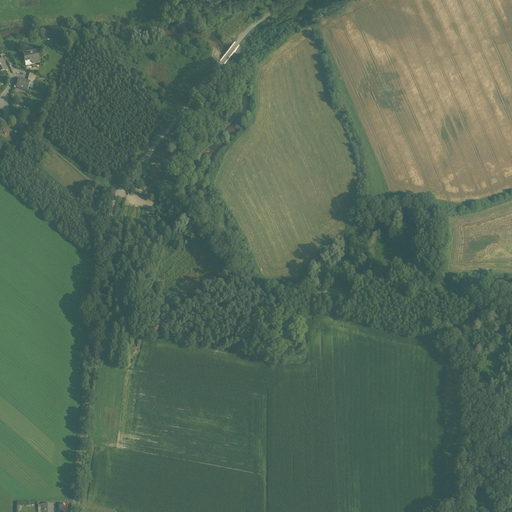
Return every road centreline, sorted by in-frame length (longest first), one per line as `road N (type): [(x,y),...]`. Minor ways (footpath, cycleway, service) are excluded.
road 1 (unclassified): [(292,0),(244,32),(112,197),(72,511)]
road 2 (track): [(462,511),(464,392)]
